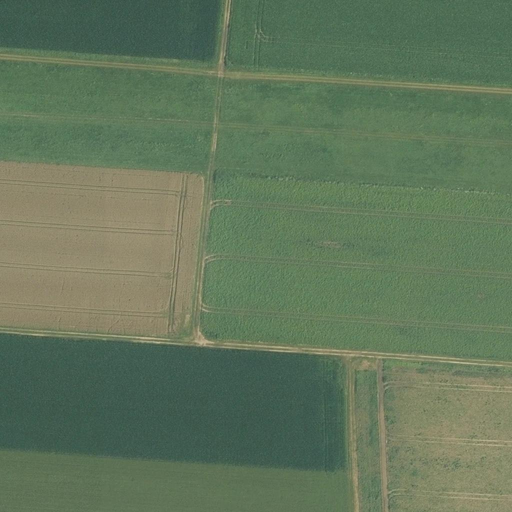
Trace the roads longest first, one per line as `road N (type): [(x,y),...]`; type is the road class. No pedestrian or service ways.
road 1 (track): [(511,364),(0,327)]
road 2 (track): [(196,339),(229,0)]
